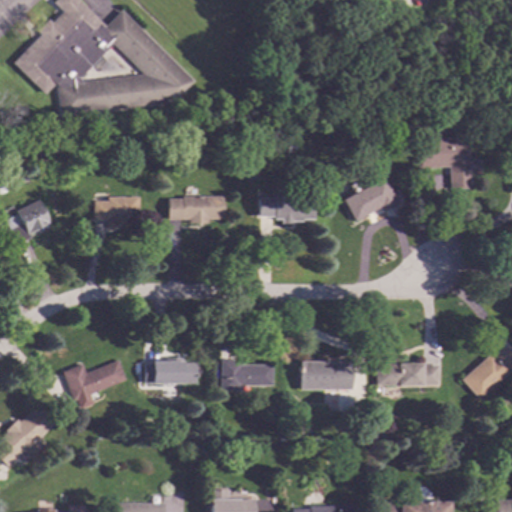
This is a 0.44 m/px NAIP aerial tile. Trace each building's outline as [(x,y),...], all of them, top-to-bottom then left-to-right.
[(76,0),(100,24),(118,8),(188,79),(168,100),(54,114),(49,84),(39,94),(8,62),(36,34),(32,30),(45,17),(48,21),(59,11),(50,2),(51,0),(76,0)] [(467,187),(446,188),(444,166),(414,168),(412,140),(463,136),(467,187)] [(43,176),(34,179),(32,173),(41,170),(43,176)] [(393,202),(378,210),(377,207),(350,220),(339,198),(380,177),(393,202)] [(310,219),(299,218),(299,221),(289,221),(289,223),(277,223),(277,218),(270,218),(270,216),(254,215),(255,197),(270,197),(270,192),(310,193),(310,219)] [(135,219),(119,219),(119,223),(104,223),(104,220),(89,220),(89,200),(104,200),(104,196),(136,196),(135,219)] [(220,218),(204,218),(204,222),(186,222),(186,218),(164,218),(165,197),(179,198),(179,196),(220,196),(220,218)] [(45,222),(24,233),(26,237),(13,244),(1,219),(13,213),(12,210),(34,199),(45,222)] [(511,357),(511,363),(475,398),(457,379),(486,352),(490,356),(501,346),(511,357)] [(180,360),(182,360),(182,362),(194,362),(194,383),(165,383),(165,378),(151,378),(151,361),(164,362),(164,357),(180,357),(180,360)] [(123,379),(79,397),(82,404),(75,407),(60,371),(80,363),(83,372),(115,359),(123,379)] [(239,364),(271,364),(270,385),(238,384),(238,391),(218,390),(218,359),(239,359),(239,364)] [(348,389),(297,389),(297,361),(348,361),(348,389)] [(419,365),(435,365),(435,384),(419,384),(419,385),(373,384),(373,364),(419,363),(419,365)] [(50,425),(38,437),(44,443),(29,458),(21,450),(5,466),(0,461),(0,443),(8,435),(3,429),(14,417),(17,421),(32,406),(50,425)] [(225,491),(225,498),(253,499),(252,511),(205,511),(207,490),(225,491)] [(511,511),(476,511),(476,502),(491,502),(491,500),(511,500),(511,511)] [(445,511),(375,511),(375,502),(396,502),(396,501),(445,501),(445,511)] [(160,511),(106,511),(106,502),(160,503),(160,511)] [(352,511),(290,511),(290,508),(306,508),(306,505),(332,505),(332,502),(352,502),(352,511)]
